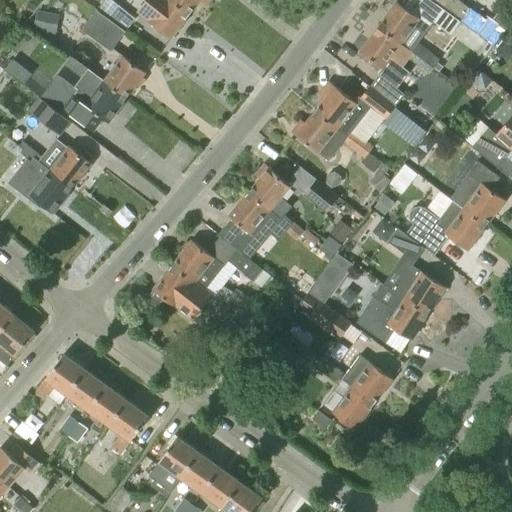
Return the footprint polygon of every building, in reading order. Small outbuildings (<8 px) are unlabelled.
[(146,0),(137,13),(147,21),(171,38),(190,15),(171,0),(146,0)] [(201,0),(171,0),(190,15),(201,0)] [(451,35),(461,23),(432,0),(431,0),(409,0),(404,7),(398,2),(379,27),(403,44),(420,20),(431,28),(434,23),(451,35)] [(471,10),(457,0),(431,0),(432,0),(461,23),(462,21),(471,10)] [(471,10),(462,21),(483,37),(490,28),(477,17),(479,15),(471,9),(471,10)] [(57,34),(60,15),(37,10),(33,30),(57,34)] [(111,52),(127,31),(97,10),(82,31),(111,52)] [(115,23),(127,31),(136,19),(125,10),(115,23)] [(494,25),(484,37),(495,45),(504,33),(494,25)] [(383,70),(403,44),(379,27),(360,53),(383,70)] [(418,42),(412,50),(435,67),(438,63),(441,60),(418,42)] [(435,67),(412,50),(406,58),(429,75),(435,67)] [(104,81),(128,98),(146,72),(122,55),(104,81)] [(13,61),(5,71),(24,85),(31,75),(13,61)] [(435,67),(440,71),(444,67),(438,63),(435,67)] [(93,131),(102,118),(109,123),(128,98),(104,81),(88,69),(75,87),(79,89),(64,109),(93,131)] [(370,87),(396,107),(405,95),(380,75),(370,87)] [(316,111),(349,137),(353,132),(369,112),(336,86),(316,111)] [(29,111),(61,136),(71,123),(64,117),(65,116),(37,95),(39,97),(29,111)] [(346,141),(356,149),(363,140),(353,132),(349,137),(316,111),(296,135),(319,154),(329,161),(346,141)] [(511,117),(498,136),(489,129),(473,151),(499,170),(511,152),(511,117)] [(57,138),(42,155),(35,149),(28,157),(31,161),(35,157),(51,169),(74,187),(93,163),(70,145),(69,148),(57,138)] [(366,157),(369,153),(370,153),(373,148),(367,143),(363,140),(356,149),(366,157)] [(24,141),(19,146),(24,149),(21,152),(28,157),(35,149),(24,141)] [(369,153),(366,157),(360,164),(374,174),(378,169),(382,163),(377,160),(369,153)] [(451,199),(486,225),(505,200),(492,190),(501,178),(478,161),(451,199)] [(270,168),(249,192),(281,219),(285,214),(285,215),(292,207),(282,199),(292,187),(270,168)] [(74,187),(51,169),(42,180),(30,194),(54,213),(74,187)] [(391,182),(382,172),(377,176),(376,175),(370,181),(379,192),(391,182)] [(328,212),(339,199),(318,181),(307,194),(328,212)] [(324,256),(312,245),(301,236),(297,239),(288,231),(295,223),(285,215),(285,214),(281,219),(249,192),(229,216),(259,242),(262,241),(277,224),(319,262),(324,256)] [(384,195),(374,208),(385,216),(395,204),(384,195)] [(468,251),(486,225),(451,199),(450,200),(437,218),(426,209),(425,209),(420,207),(415,208),(411,211),(410,216),(410,220),(414,224),(406,235),(424,248),(435,256),(449,237),(468,251)] [(297,239),(301,236),(299,234),(303,230),(295,223),(288,231),(297,239)] [(424,248),(406,235),(398,228),(388,242),(415,262),(424,248)] [(331,258),(340,246),(328,236),(318,249),(331,258)] [(193,240),(173,265),(212,296),(213,295),(206,289),(225,266),(208,252),(193,240)] [(260,268),(243,254),(238,250),(229,262),(253,281),(254,281),(263,270),(260,268)] [(154,289),(156,291),(148,300),(159,309),(166,300),(177,309),(177,308),(193,321),(212,296),(173,265),(154,289)] [(406,297),(429,313),(446,287),(413,266),(397,292),(405,297),(406,297)] [(337,287),(322,277),(311,293),(326,303),(337,287)] [(238,309),(254,317),(262,305),(237,289),(234,293),(223,287),(216,297),(238,309)] [(309,317),(340,339),(351,323),(321,301),(320,303),(309,295),(300,308),(310,316),(309,317)] [(302,301),(295,296),(289,304),(297,309),(302,301)] [(405,297),(396,311),(373,296),(357,323),(386,344),(395,329),(412,340),(429,313),(406,297),(405,297)] [(0,332),(15,314),(0,302),(0,332)] [(244,330),(254,317),(238,309),(231,319),(244,330)] [(36,331),(15,314),(0,332),(0,360),(7,366),(36,331)] [(249,366),(270,339),(269,338),(276,331),(264,320),(257,328),(254,326),(233,353),(249,366)] [(46,400),(49,396),(60,404),(67,395),(86,369),(64,353),(36,393),(46,400)] [(393,379),(361,355),(346,375),(334,366),(327,375),(338,383),(341,378),(375,403),(393,379)] [(317,367),(327,375),(334,366),(323,359),(317,367)] [(86,369),(67,395),(88,410),(107,384),(86,369)] [(338,383),(340,384),(324,406),(332,412),(356,430),(375,403),(341,378),(338,383)] [(88,410),(110,426),(129,400),(107,384),(88,410)] [(150,416),(129,400),(110,426),(123,436),(113,448),(122,454),(150,416)] [(324,427),(330,420),(318,411),(312,419),(324,427)] [(70,416),(60,430),(69,437),(79,423),(70,416)] [(36,420),(30,427),(24,422),(14,435),(30,447),(39,434),(45,427),(36,420)] [(79,423),(69,437),(78,444),(88,430),(79,423)] [(170,492),(199,451),(178,436),(160,460),(160,461),(149,477),(170,492)] [(0,448),(0,479),(9,487),(25,467),(30,472),(39,462),(16,442),(8,451),(2,446),(0,448)] [(221,466),(199,451),(170,492),(171,492),(182,477),(203,491),(221,466)] [(224,507),(242,482),(221,466),(203,491),(224,507)] [(0,479),(0,496),(9,487),(0,479)] [(253,511),(264,497),(242,482),(224,507),(231,511),(253,511)] [(107,508),(108,508),(112,511),(122,511),(134,497),(122,488),(107,508)] [(13,506),(20,511),(31,511),(34,508),(21,497),(13,506)] [(188,511),(193,505),(184,499),(174,511),(188,511)]
